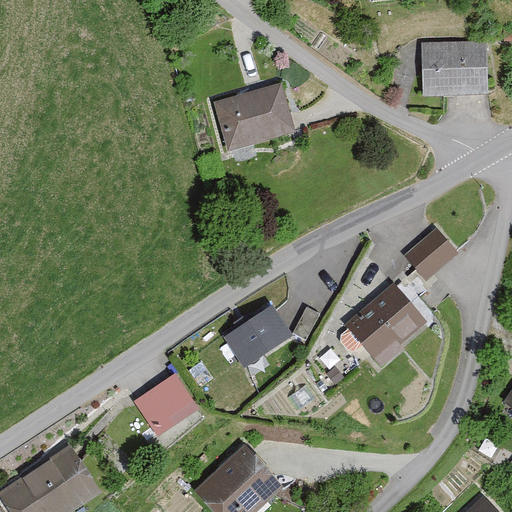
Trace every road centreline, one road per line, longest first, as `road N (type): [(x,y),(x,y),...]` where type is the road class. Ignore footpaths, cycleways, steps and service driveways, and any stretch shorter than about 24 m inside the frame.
road 1 (unclassified): [(478,162),(292,256),(0,445)]
road 2 (residential): [(502,150),(510,174),(465,380),(436,443),(375,511)]
road 3 (unclassified): [(478,162),(379,113),(220,0)]
road 4 (unknown): [(436,443),(282,464)]
